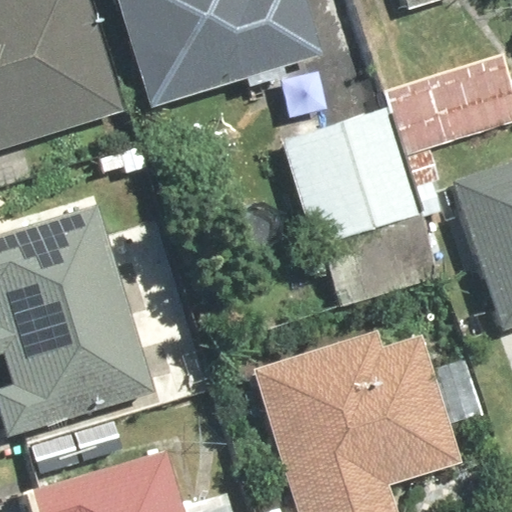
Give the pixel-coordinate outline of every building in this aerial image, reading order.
[(0,0),(0,148),(117,116),(84,0),(0,0)] [(100,0),(132,112),(344,54),(328,0),(100,0)] [(494,56),(372,98),(376,111),(393,159),(511,118),(511,78),(503,82),(494,56)] [(309,70),(265,82),(281,138),(262,144),(310,315),(419,285),(371,111),(324,124),(309,70)] [(511,171),(434,193),(474,339),(511,328),(511,171)] [(78,218),(0,239),(0,441),(130,406),(78,218)] [(406,325),(232,378),(273,511),(384,511),(378,492),(450,470),(406,325)] [(170,511),(149,447),(6,493),(12,511),(170,511)]
